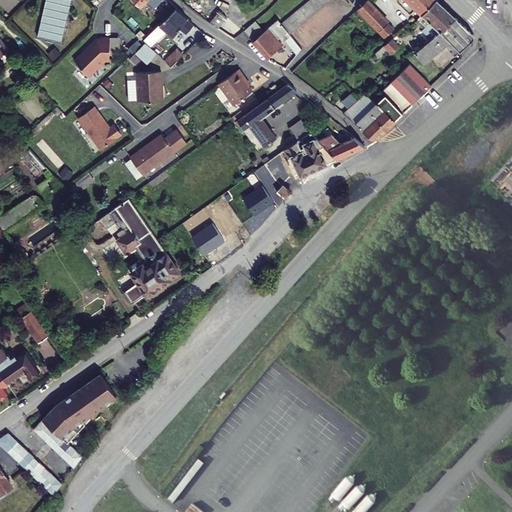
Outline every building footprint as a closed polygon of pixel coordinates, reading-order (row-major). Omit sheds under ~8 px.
[(78,0),(52,0),(44,33),(68,39),(78,0)] [(161,0),(131,0),(139,7),(137,9),(141,13),(149,6),(152,9),(161,0)] [(317,0),(292,22),(297,28),(300,31),(301,33),(339,0),(317,0)] [(380,0),(377,0),(369,7),(396,40),(405,32),(399,24),(401,22),(380,0)] [(411,0),(423,13),(437,0),(411,0)] [(446,8),(439,0),(437,0),(423,13),(420,17),(428,26),(446,8)] [(230,4),(217,16),(226,22),(237,10),(230,4)] [(154,17),(161,24),(173,13),(166,6),(154,17)] [(456,19),(446,8),(428,26),(424,30),(434,40),(456,19)] [(161,24),(145,40),(150,45),(162,34),(163,36),(175,25),(183,32),(194,23),(175,10),(173,13),(161,24)] [(260,34),(272,25),(263,14),(251,24),(260,34)] [(260,34),(274,52),(288,40),(286,37),(290,33),(297,28),(292,22),(285,14),(272,25),(260,34)] [(460,52),(472,41),(473,37),(456,19),(434,40),(418,55),(427,66),(452,43),(460,52)] [(0,57),(11,51),(8,45),(0,28),(0,57)] [(297,28),(290,33),(293,37),(300,31),(297,28)] [(293,37),(305,50),(311,44),(301,33),(300,31),(293,37)] [(95,71),(111,55),(116,55),(116,33),(106,33),(106,37),(103,37),(92,48),(91,47),(90,47),(89,48),(80,57),(95,71)] [(402,40),(384,53),(386,57),(397,49),(399,52),(407,47),(402,40)] [(129,59),(136,64),(141,58),(147,64),(157,53),(145,42),(129,59)] [(181,43),(169,55),(175,61),(187,50),(181,43)] [(166,65),(141,66),(143,94),(167,93),(167,81),(163,81),(163,74),(166,74),(166,65)] [(419,67),(400,85),(418,105),(438,89),(419,67)] [(217,85),(233,105),(253,90),(246,80),(248,79),(240,68),(217,85)] [(298,92),(288,84),(237,123),(244,133),(252,126),(267,147),(278,139),(262,119),(298,92)] [(400,85),(399,84),(391,91),(409,113),(418,105),(400,85)] [(385,86),(382,88),(388,94),(391,91),(385,86)] [(379,140),(400,122),(381,103),(372,95),(346,112),(375,139),(379,140)] [(390,95),(388,97),(406,116),(408,114),(390,95)] [(388,97),(381,103),(400,122),(406,116),(388,97)] [(98,104),(82,116),(104,147),(124,131),(118,122),(113,125),(98,104)] [(307,130),(301,121),(287,130),(294,139),(307,130)] [(170,134),(167,130),(134,155),(147,172),(192,138),(182,125),(170,134)] [(313,125),(307,130),(342,157),(366,149),(351,136),(345,141),(333,132),(328,137),(313,125)] [(294,139),(274,154),(277,158),(293,147),(297,154),(289,158),(298,175),(312,169),(309,164),(318,160),(321,164),(324,163),(342,157),(307,130),(294,139)] [(92,171),(80,179),(85,186),(97,177),(92,171)] [(511,173),(502,184),(511,193),(511,173)] [(286,185),(281,191),(289,198),(294,193),(286,185)] [(33,194),(0,216),(0,225),(4,230),(41,204),(33,194)] [(133,194),(98,220),(103,226),(113,219),(118,226),(121,224),(148,261),(136,269),(144,279),(130,289),(139,302),(187,268),(133,194)] [(45,323),(34,331),(42,342),(53,334),(45,323)] [(6,348),(1,352),(19,378),(29,370),(33,376),(44,369),(30,349),(20,355),(19,352),(11,358),(8,354),(9,353),(6,348)] [(0,359),(3,363),(2,364),(15,381),(19,378),(1,352),(0,352),(0,359)] [(0,394),(2,398),(12,391),(8,385),(15,381),(2,364),(0,365),(0,394)] [(54,408),(42,420),(47,424),(53,430),(58,435),(63,440),(66,443),(85,424),(83,421),(116,397),(100,375),(63,401),(64,402),(56,410),(54,408)] [(42,420),(33,429),(37,434),(47,424),(42,420)] [(53,430),(47,424),(37,434),(43,440),(53,430)] [(58,435),(53,430),(43,440),(48,445),(58,435)] [(8,434),(0,439),(0,445),(7,452),(16,442),(8,434)] [(63,440),(58,435),(48,445),(54,450),(63,440)] [(66,443),(63,440),(54,450),(59,455),(68,446),(66,443)] [(22,447),(16,442),(7,452),(12,457),(22,447)] [(74,451),(68,446),(59,455),(64,461),(74,451)] [(28,453),(22,447),(12,457),(18,463),(28,453)] [(80,458),(74,451),(64,461),(72,469),(80,458)] [(32,458),(28,453),(18,463),(23,468),(32,458)] [(38,463),(32,458),(23,468),(28,473),(38,463)] [(44,468),(38,463),(28,473),(34,478),(44,468)] [(0,467),(0,501),(1,503),(10,496),(9,494),(18,487),(3,467),(1,469),(0,467)] [(49,473),(44,468),(34,478),(39,484),(49,473)] [(54,479),(49,473),(39,484),(45,489),(54,479)] [(60,484),(54,479),(45,489),(50,494),(60,484)]
